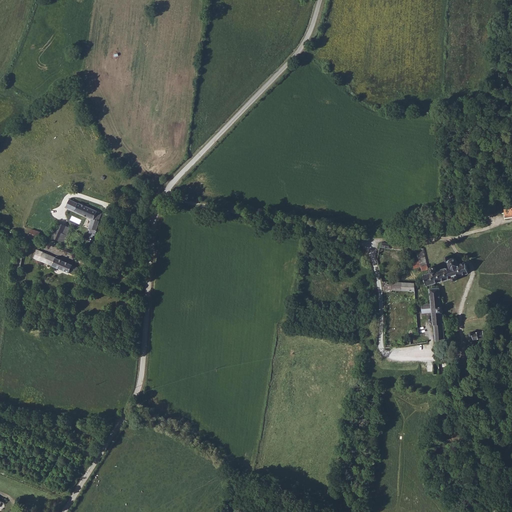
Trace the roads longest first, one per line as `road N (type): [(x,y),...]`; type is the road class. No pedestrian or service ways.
road 1 (unclassified): [(160,197),(139,383),(63,511)]
road 2 (unclassified): [(320,0),(299,48),(160,197)]
road 3 (unclassified): [(350,233),(375,266),(383,351),(461,342)]
road 4 (unclassified): [(160,197),(350,233)]
road 5 (track): [(485,511),(461,342)]
